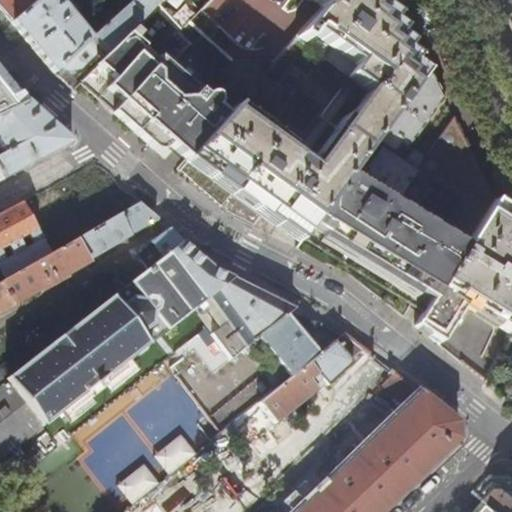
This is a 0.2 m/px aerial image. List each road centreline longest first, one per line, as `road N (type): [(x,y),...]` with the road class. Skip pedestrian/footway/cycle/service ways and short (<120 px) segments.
road 1 (residential): [(497,430),(330,296),(183,218),(0,47)]
road 2 (secondary): [(449,0),(511,123)]
